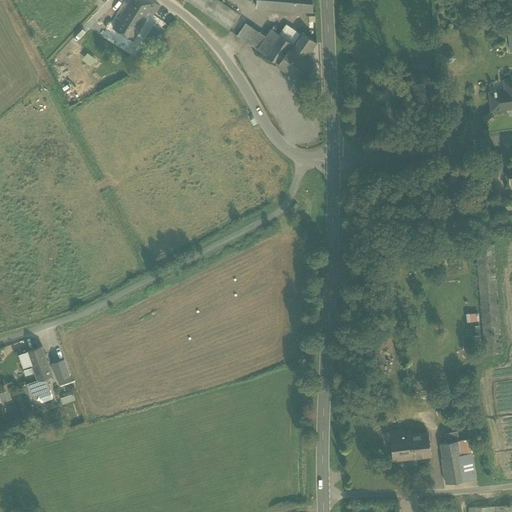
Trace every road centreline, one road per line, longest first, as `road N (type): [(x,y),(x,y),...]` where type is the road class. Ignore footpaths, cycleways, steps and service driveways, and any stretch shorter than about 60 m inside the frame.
road 1 (track): [(0,343),(84,312),(275,215),(303,157)]
road 2 (secondary): [(323,511),(332,160)]
road 3 (unclassified): [(164,0),(208,35),(274,139),(303,157),(332,160)]
road 4 (track): [(511,485),(322,497)]
road 5 (unclassified): [(511,141),(332,160)]
road 6 (secondary): [(332,160),(325,0)]
